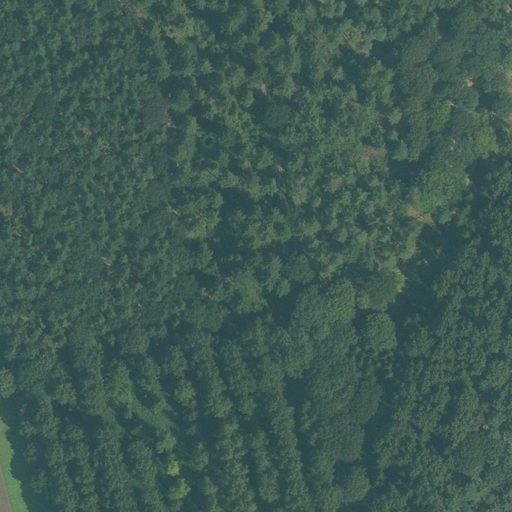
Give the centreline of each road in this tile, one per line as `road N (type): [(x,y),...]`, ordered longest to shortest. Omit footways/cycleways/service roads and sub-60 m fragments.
road 1 (track): [(0,393),(415,273),(511,44)]
road 2 (track): [(245,0),(303,305)]
